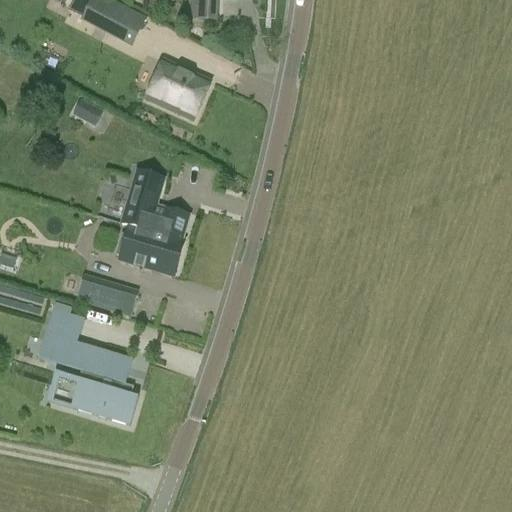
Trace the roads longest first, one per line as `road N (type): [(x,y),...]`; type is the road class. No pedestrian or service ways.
road 1 (tertiary): [(160,511),(269,184),(303,0)]
road 2 (track): [(170,486),(0,450)]
